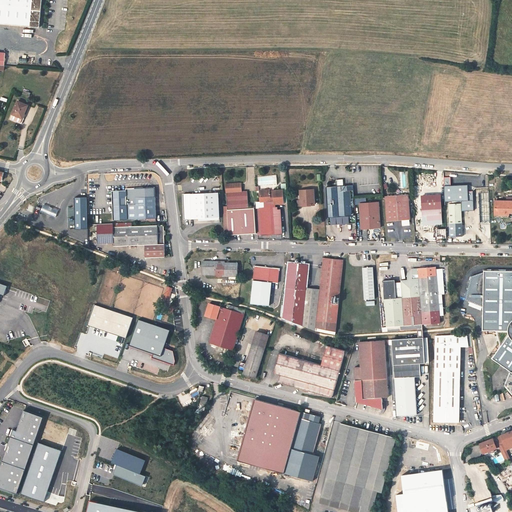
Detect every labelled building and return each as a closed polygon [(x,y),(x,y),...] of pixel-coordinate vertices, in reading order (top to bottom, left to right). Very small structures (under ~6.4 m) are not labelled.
[(0,0),(0,17),(40,22),(42,0),(0,0)] [(10,62),(15,63),(16,50),(0,48),(0,61),(7,62),(10,62)] [(29,104),(18,99),(11,117),(23,122),(25,117),(23,116),(29,104)] [(467,186),(450,186),(449,177),(444,178),(445,201),(462,200),(462,210),(473,210),(472,192),(467,192),(467,186)] [(355,212),(353,187),(353,182),(343,183),(343,185),(340,185),(338,183),(337,183),(326,184),(329,223),(356,220),(355,212)] [(227,193),(241,192),(240,183),(226,184),(227,193)] [(313,189),(299,190),(300,195),(297,195),(298,205),(314,204),(313,189)] [(288,203),(287,190),(274,191),(274,192),(270,192),(270,190),(266,190),(266,192),(261,193),(262,201),(266,201),(266,208),(261,208),(260,209),(257,209),(259,234),(263,234),(263,238),(268,238),(268,234),(283,234),(281,209),(277,210),(277,207),(276,207),(275,204),(284,203),(288,203)] [(126,191),(118,191),(120,219),(147,217),(147,221),(157,220),(156,217),(157,217),(156,196),(137,197),(137,203),(121,204),(121,196),(125,195),(126,195),(126,194),(126,191)] [(241,192),(227,193),(227,206),(223,206),(224,230),(228,230),(228,235),(255,234),(253,208),(248,208),(246,191),(241,192)] [(397,192),(386,193),(388,218),(411,216),(409,191),(400,192),(400,191),(397,191),(397,192)] [(441,191),(422,192),(424,216),(424,221),(436,220),(443,219),(441,191)] [(219,193),(183,196),(185,221),(220,218),(219,193)] [(87,229),(86,198),(74,198),(75,229),(87,229)] [(378,199),(360,200),(362,225),(380,224),(378,199)] [(511,201),(495,201),(495,213),(506,214),(506,212),(508,213),(509,213),(511,213),(511,201)] [(460,204),(448,205),(450,236),(462,235),(460,204)] [(55,217),(58,210),(43,205),(41,211),(55,217)] [(133,226),(114,227),(114,223),(98,223),(99,238),(99,243),(115,242),(115,246),(128,245),(134,245),(133,226)] [(134,245),(140,244),(140,235),(159,234),(159,244),(166,243),(165,224),(133,226),(134,245)] [(447,234),(447,225),(437,225),(438,233),(443,232),(443,234),(447,234)] [(140,235),(140,244),(146,244),(159,244),(159,234),(140,235)] [(146,244),(147,257),(166,256),(166,243),(159,244),(146,244)] [(326,256),(323,287),(316,287),(313,322),(313,325),(319,328),(338,330),(339,320),(342,289),(345,258),(326,256)] [(205,261),(205,266),(209,266),(209,274),(219,274),(219,276),(231,276),(231,279),(240,279),(240,263),(230,263),(220,263),(220,261),(205,261)] [(291,262),(289,287),(286,312),(313,325),(313,322),(316,287),(308,286),(310,263),(300,263),(297,262),(291,262)] [(425,319),(441,318),(440,299),(443,299),(443,290),(439,290),(439,287),(445,287),(444,272),(438,272),(437,263),(413,264),(413,267),(410,270),(410,275),(408,275),(411,320),(420,320),(425,319)] [(281,268),(257,265),(255,279),(280,281),(281,268)] [(374,266),(364,267),(366,298),(377,298),(374,266)] [(511,270),(484,270),(471,275),(466,299),(484,307),(484,331),(510,331),(511,335),(494,359),(511,372),(507,385),(511,391),(511,270)] [(385,322),(389,322),(402,321),(399,292),(397,277),(397,274),(385,275),(387,293),(388,309),(388,318),(385,318),(385,322)] [(402,321),(411,320),(408,275),(403,275),(403,276),(397,277),(399,292),(402,321)] [(8,286),(0,282),(0,296),(1,295),(5,295),(8,286)] [(168,287),(166,293),(164,301),(168,303),(171,294),(172,289),(168,287)] [(222,307),(210,303),(206,316),(218,319),(212,343),(235,349),(246,310),(229,304),(228,306),(223,304),(222,307)] [(125,338),(132,318),(95,305),(88,325),(125,338)] [(129,346),(153,354),(152,358),(173,365),(174,360),(173,352),(162,348),(168,330),(138,320),(129,346)] [(271,334),(259,330),(247,372),(258,376),(271,334)] [(463,344),(474,343),(471,331),(437,332),(437,419),(463,419),(463,344)] [(399,413),(419,412),(417,375),(423,374),(422,362),(422,358),(432,358),(431,334),(426,334),(421,335),(395,336),(399,413)] [(391,342),(391,338),(362,340),(363,364),(358,365),(358,380),(359,399),(386,406),(385,400),(385,396),(391,395),(388,343),(391,342)] [(395,399),(391,342),(388,343),(391,395),(385,396),(385,400),(395,399)] [(329,343),(323,362),(341,367),(346,348),(329,343)] [(323,362),(281,351),(276,370),(281,372),(279,379),(334,395),(341,367),(323,362)] [(241,456),(287,469),(314,477),(319,459),(324,460),(325,455),(316,452),(324,421),(311,417),(313,411),(303,408),(257,396),(241,456)] [(323,414),(313,411),(311,417),(324,421),(324,420),(323,418),(322,417),(323,414)] [(43,417),(25,412),(17,431),(14,430),(11,437),(3,461),(0,469),(0,487),(17,493),(43,417)] [(398,435),(342,420),(328,475),(323,493),(343,499),(362,504),(359,511),(373,511),(380,489),(384,490),(398,435)] [(487,450),(491,448),(496,446),(499,445),(503,444),(505,443),(508,442),(510,446),(511,445),(511,429),(483,440),(487,450)] [(61,451),(38,444),(21,494),(44,502),(61,451)] [(147,460),(117,449),(112,463),(117,464),(114,474),(143,486),(146,477),(140,475),(147,460)] [(448,511),(441,470),(401,477),(404,495),(396,496),(398,511),(448,511)] [(109,485),(111,478),(94,473),(92,480),(109,485)] [(493,498),(479,503),(480,506),(494,503),(493,498)] [(137,511),(89,502),(87,511),(137,511)]
